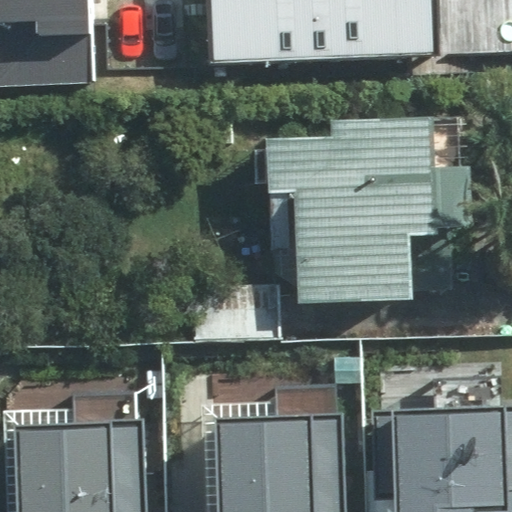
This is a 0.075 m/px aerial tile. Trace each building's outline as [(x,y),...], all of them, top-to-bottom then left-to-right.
[(0,0),(0,81),(91,78),(88,0),(0,0)] [(511,0),(203,0),(207,71),(511,55),(511,0)] [(324,146),(260,148),(262,204),(286,203),(290,314),(402,311),(400,247),(430,246),(430,236),(467,235),(466,177),(428,178),(427,129),(323,132),(324,146)] [(283,285),(196,288),(197,351),(284,348),(283,285)] [(511,511),(511,412),(364,416),(366,511),(511,511)] [(340,511),(338,422),(204,427),(206,511),(340,511)] [(142,511),(139,431),(1,436),(4,511),(142,511)]
